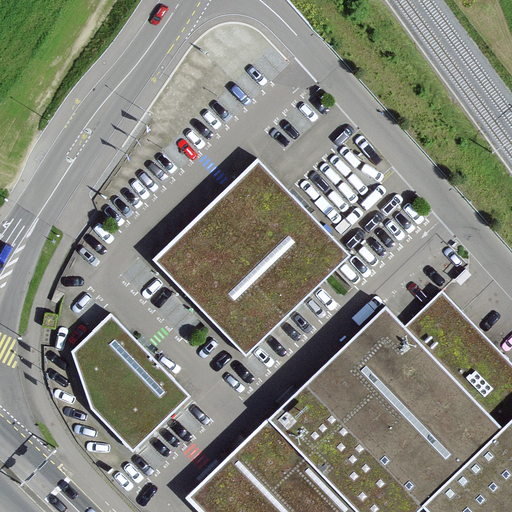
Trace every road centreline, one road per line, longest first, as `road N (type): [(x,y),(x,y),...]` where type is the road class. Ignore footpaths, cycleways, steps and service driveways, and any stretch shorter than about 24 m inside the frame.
road 1 (unknown): [(459,211),(227,407),(174,480),(188,511)]
road 2 (residential): [(511,270),(266,0)]
road 3 (tertiary): [(0,326),(51,212),(158,53),(164,32)]
road 4 (tertiary): [(164,32),(140,44),(99,96),(2,247)]
